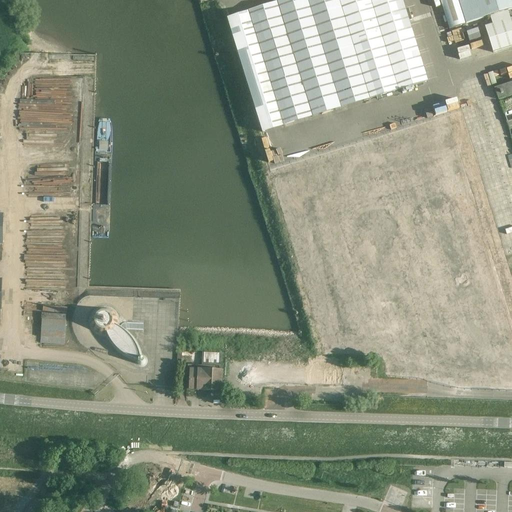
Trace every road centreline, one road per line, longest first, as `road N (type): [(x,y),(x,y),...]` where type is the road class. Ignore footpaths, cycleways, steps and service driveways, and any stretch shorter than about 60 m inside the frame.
road 1 (residential): [(336,418),(343,294),(337,270),(302,240),(235,4)]
road 2 (tertiary): [(0,398),(336,418)]
road 3 (residential): [(387,511),(206,473)]
road 4 (tertiary): [(336,418),(511,423)]
